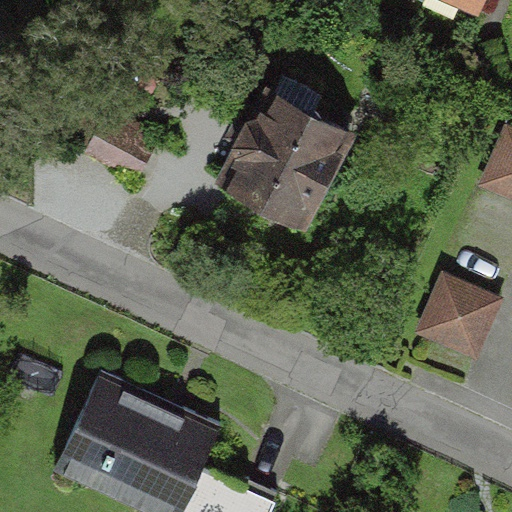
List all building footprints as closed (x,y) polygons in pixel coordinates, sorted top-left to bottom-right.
[(278,90),(271,87),(223,179),(305,221),(352,130),(311,109),(319,94),(285,77),(278,90)] [(154,144),(72,103),(57,134),(138,175),(154,144)] [(511,128),(509,127),(486,182),(511,192),(511,128)] [(502,298),(446,274),(423,329),(479,353),(502,298)] [(195,511),(233,427),(94,367),(51,465),(157,511),(195,511)]
